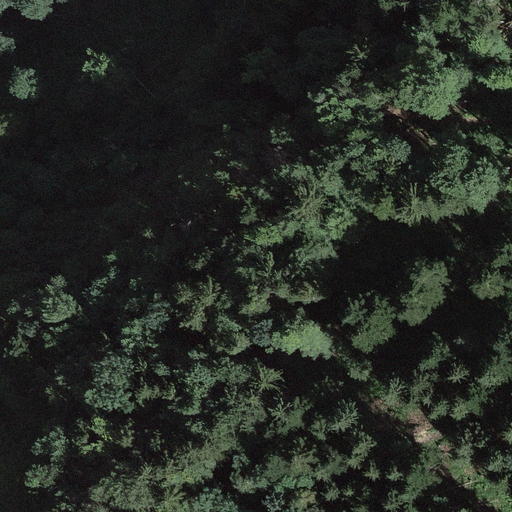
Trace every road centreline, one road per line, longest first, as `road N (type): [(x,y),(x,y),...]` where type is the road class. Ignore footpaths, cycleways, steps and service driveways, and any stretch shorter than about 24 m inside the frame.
road 1 (motorway): [(397,511),(143,0)]
road 2 (motorway): [(0,70),(220,511)]
